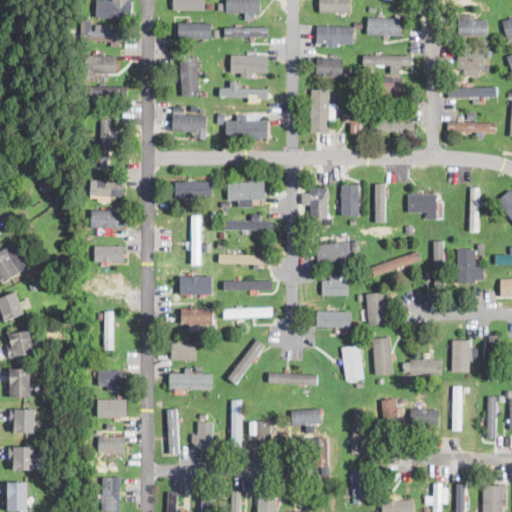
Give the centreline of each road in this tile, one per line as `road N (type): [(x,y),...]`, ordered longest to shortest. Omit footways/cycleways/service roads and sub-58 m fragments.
road 1 (residential): [(150,511),(151,0)]
road 2 (residential): [(151,159),(466,158),(511,169)]
road 3 (residential): [(295,357),(296,159)]
road 4 (residential): [(296,159),(295,0)]
road 5 (residential): [(434,159),(434,0)]
road 6 (residential): [(150,468),(290,469)]
